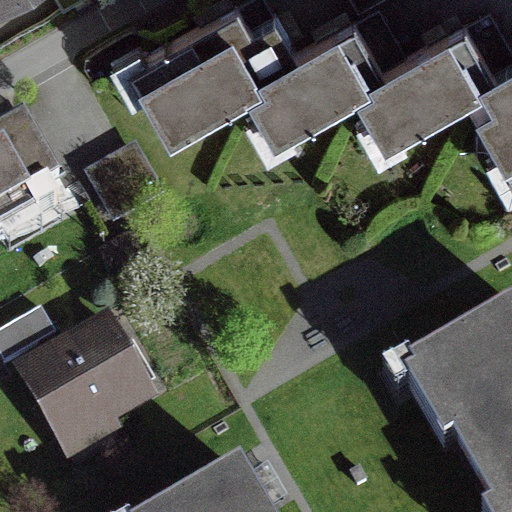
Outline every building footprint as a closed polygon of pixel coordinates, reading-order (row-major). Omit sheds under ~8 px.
[(344,0),(355,18),(387,0),(344,0)] [(251,26),(238,3),(146,55),(155,71),(139,80),(169,132),(247,88),(274,72),(270,66),(297,51),(275,13),(251,26)] [(369,80),(368,77),(384,69),(355,18),(297,51),(270,66),(274,72),(247,88),(265,118),(280,109),(289,125),(356,87),(369,80)] [(466,22),(384,69),(368,77),(369,80),(356,87),(376,122),(391,113),(400,129),(467,91),(481,83),(480,80),(494,72),(466,22)] [(511,61),(494,72),(480,80),(481,83),(467,91),(506,159),(511,155),(511,61)] [(47,190),(58,184),(24,124),(0,137),(0,241),(57,209),(47,190)] [(142,151),(98,175),(124,221),(168,197),(142,151)] [(41,309),(0,332),(0,356),(4,364),(56,334),(41,309)] [(511,511),(511,314),(417,370),(499,511),(511,511)] [(110,326),(23,376),(62,443),(148,393),(110,326)] [(173,511),(260,511),(239,474),(173,511)]
